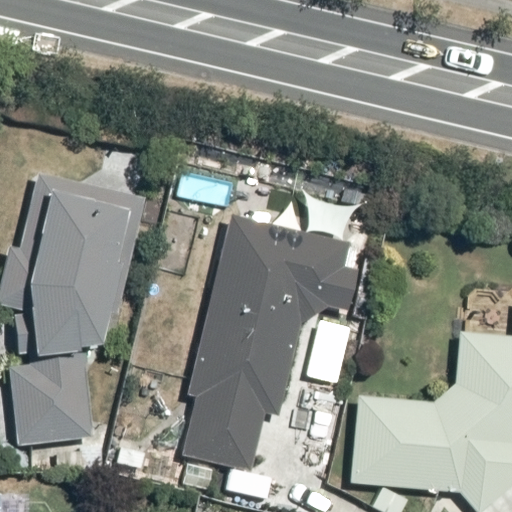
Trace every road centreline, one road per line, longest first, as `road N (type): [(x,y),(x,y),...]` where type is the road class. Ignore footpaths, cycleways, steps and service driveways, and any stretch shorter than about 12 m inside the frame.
road 1 (secondary): [(511,126),(0,4)]
road 2 (secondary): [(230,0),(511,65)]
